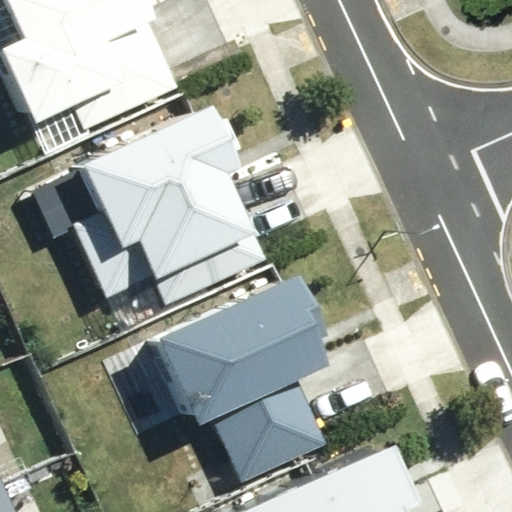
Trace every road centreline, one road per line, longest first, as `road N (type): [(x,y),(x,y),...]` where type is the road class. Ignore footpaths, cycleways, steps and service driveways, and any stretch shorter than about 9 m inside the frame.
road 1 (residential): [(511,345),(425,159)]
road 2 (residential): [(425,159),(351,0)]
